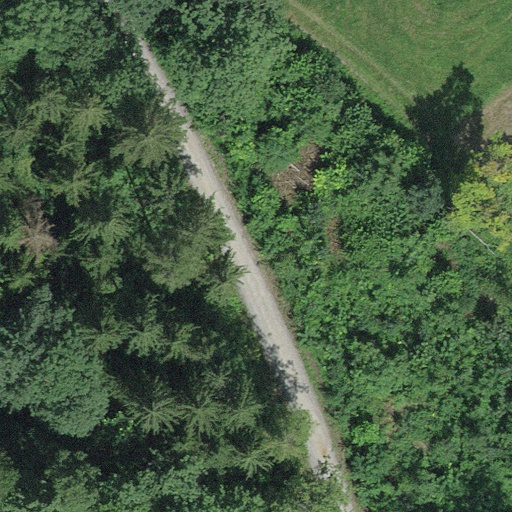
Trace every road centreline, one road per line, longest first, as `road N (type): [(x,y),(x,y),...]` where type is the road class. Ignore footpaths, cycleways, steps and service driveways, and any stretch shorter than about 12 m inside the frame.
road 1 (track): [(104,0),(260,295),(315,414),(344,511)]
road 2 (track): [(263,0),(416,130),(511,249)]
